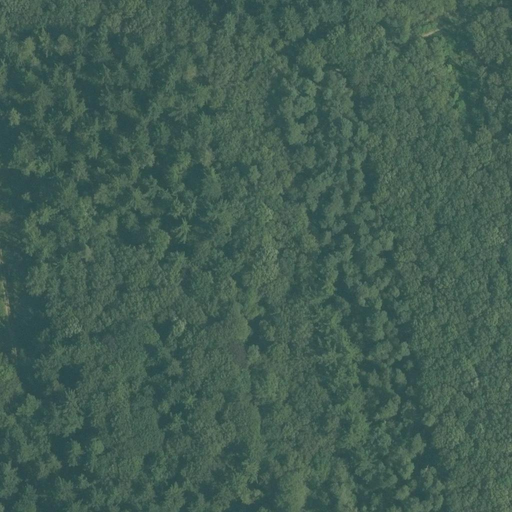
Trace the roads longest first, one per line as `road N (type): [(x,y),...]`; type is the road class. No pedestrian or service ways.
road 1 (track): [(12,380),(240,347),(192,0)]
road 2 (track): [(511,8),(449,24),(348,69),(258,83),(203,82),(145,52),(0,45)]
road 3 (track): [(444,0),(511,323)]
road 4 (track): [(0,382),(12,380),(15,359),(0,255)]
